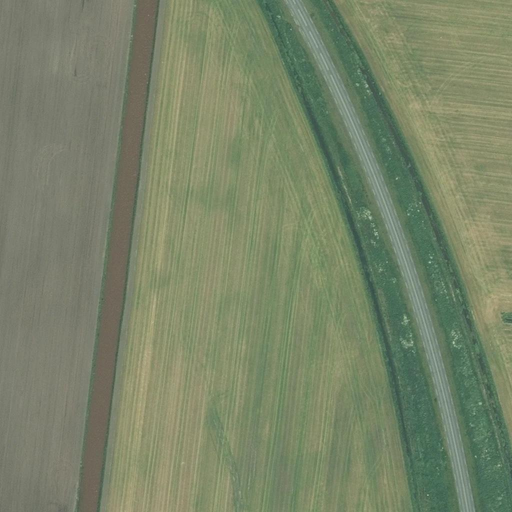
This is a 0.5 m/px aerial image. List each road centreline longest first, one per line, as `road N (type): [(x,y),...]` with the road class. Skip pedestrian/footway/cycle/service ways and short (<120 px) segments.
road 1 (secondary): [(467,511),(402,251),(292,0)]
road 2 (track): [(72,511),(133,0)]
